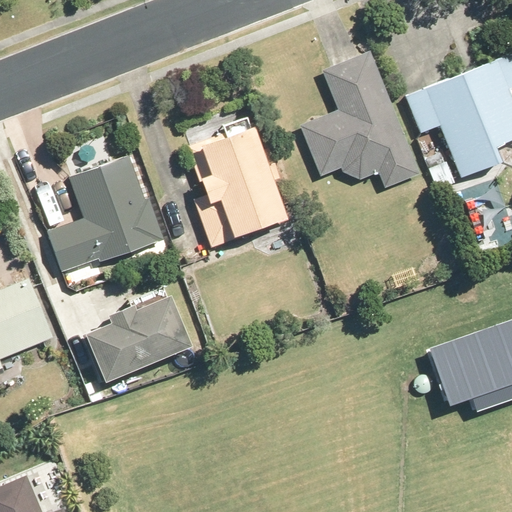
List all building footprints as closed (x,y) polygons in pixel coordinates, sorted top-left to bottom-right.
[(491,145),(511,136),(511,49),(404,94),(419,131),(438,123),(459,176),(497,160),(491,145)] [(368,50),(321,70),(337,110),(299,126),(319,175),(338,167),(340,171),(358,178),(377,171),(383,187),(418,173),(368,50)] [(223,131),(184,146),(202,194),(191,199),(209,247),(286,217),(271,179),(277,177),(266,147),(260,149),(250,121),(246,123),(243,115),(220,124),(223,131)] [(85,215),(48,229),(63,269),(100,256),(102,260),(165,237),(149,196),(146,197),(129,152),(70,174),(85,215)] [(444,161),(427,168),(436,188),(453,181),(444,161)] [(0,366),(5,365),(2,357),(57,334),(33,273),(0,287),(0,285),(0,366)] [(117,320),(90,332),(110,378),(195,341),(174,292),(140,306),(138,300),(113,311),(117,320)] [(114,377),(95,385),(100,397),(120,390),(114,377)] [(26,472),(0,482),(0,511),(65,511),(62,504),(43,511),(26,472)]
